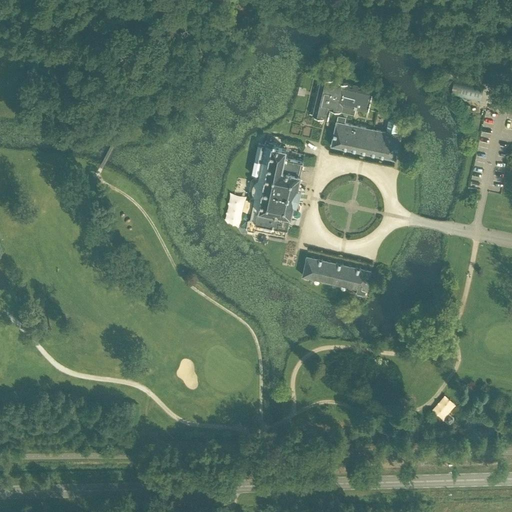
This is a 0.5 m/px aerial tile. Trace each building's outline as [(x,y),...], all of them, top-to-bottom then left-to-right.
[(322,76),(313,115),(325,118),(328,107),(354,113),(355,109),(368,112),(373,90),(348,84),(348,82),(322,76)] [(452,93),(481,100),(484,89),(454,82),(452,93)] [(338,118),(332,145),(395,158),(400,135),(397,134),(399,123),(397,119),(392,118),(389,120),(386,132),(345,122),(345,120),(338,118)] [(254,199),(250,220),(256,222),(287,228),(289,215),(291,215),(300,174),(302,161),(284,157),(286,148),(273,145),(273,147),(265,145),(258,181),(257,181),(256,182),(256,183),(255,183),(254,184),(254,185),(253,186),(253,187),(252,188),(252,189),(252,190),(252,191),(252,192),(252,193),(252,194),(252,195),(253,196),(253,197),(254,198),(254,199)] [(322,157),(339,162),(340,157),(324,152),(322,157)] [(303,275),(357,287),(355,293),(365,295),(367,289),(371,270),(307,256),(303,275)] [(454,418),(454,417),(449,413),(448,413),(444,418),(444,419),(449,423),(450,423),(454,418)]
